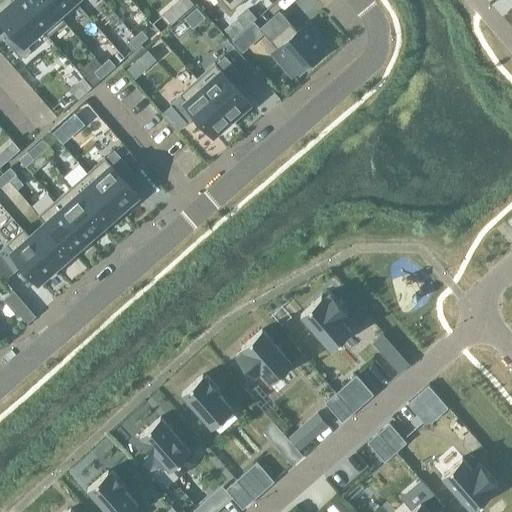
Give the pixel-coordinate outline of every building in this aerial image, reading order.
[(26,44),(41,30),(42,29),(16,0),(13,0),(0,11),(0,15),(14,31),(4,39),(21,59),(31,50),(26,44)] [(16,0),(42,29),(41,30),(48,37),(65,22),(59,14),(58,15),(45,0),(16,0)] [(45,0),(58,15),(59,14),(75,1),(74,0),(45,0)] [(179,0),(178,1),(187,11),(196,4),(192,0),(179,0)] [(218,0),(219,2),(221,0),(231,11),(244,0),(218,0)] [(194,28),(207,17),(198,8),(186,19),(194,28)] [(248,9),(238,19),(246,28),(256,18),(248,9)] [(327,45),(307,22),(297,31),(279,10),(259,28),(277,49),(273,52),(294,75),(298,72),(300,74),(312,64),(309,61),(327,45)] [(142,30),(135,37),(141,44),(149,37),(142,30)] [(141,44),(135,37),(133,38),(127,43),(133,50),(141,44)] [(215,63),(197,79),(232,118),(250,103),(233,83),(242,75),(225,55),(216,64),(215,63)] [(110,58),(102,65),(108,72),(116,66),(110,58)] [(146,70),(138,61),(128,70),(136,79),(146,70)] [(108,72),(102,65),(94,71),(101,79),(108,72)] [(232,118),(197,79),(179,94),(180,95),(170,103),(187,123),(197,114),(214,134),(232,118)] [(77,112),(55,131),(65,142),(86,123),(77,112)] [(43,139),(36,145),(42,152),(50,146),(43,139)] [(13,155),(21,149),(13,140),(5,146),(13,155)] [(42,152),(36,145),(28,152),(34,159),(42,152)] [(105,157),(88,172),(121,210),(138,195),(123,177),(132,169),(115,150),(105,158),(105,157)] [(11,167),(3,174),(9,181),(17,174),(11,167)] [(88,172),(72,186),(105,224),(121,210),(88,172)] [(9,181),(3,174),(0,176),(0,185),(2,187),(9,181)] [(72,186),(55,200),(88,238),(105,224),(72,186)] [(38,215),(45,222),(72,253),(88,238),(55,200),(38,215)] [(45,222),(30,235),(29,236),(56,267),(72,253),(45,222)] [(29,236),(30,235),(24,228),(6,244),(0,249),(0,256),(14,272),(24,264),(39,282),(56,267),(29,236)] [(301,314),(331,349),(352,331),(342,319),(348,313),(349,313),(330,292),(323,298),(321,296),(301,314)] [(30,307),(22,314),(28,322),(37,315),(30,307)] [(262,371),(272,382),(292,364),(263,330),(242,348),(244,350),(237,356),(255,377),(262,371)] [(400,371),(409,363),(401,354),(392,362),(400,371)] [(341,388),(336,393),(353,412),(358,408),(374,394),(357,374),(341,388)] [(182,393),(201,414),(212,427),(233,410),(233,409),(218,392),(220,390),(207,375),(205,377),(203,375),(182,393)] [(431,387),(411,404),(418,413),(438,395),(431,387)] [(336,393),(325,402),(342,422),(353,412),(336,393)] [(318,412),(303,425),(313,437),(328,424),(318,412)] [(140,439),(153,454),(155,452),(170,468),(171,470),(191,451),(160,417),(140,435),(142,437),(140,439)] [(407,442),(390,423),(379,432),(396,452),(407,442)] [(379,432),(368,442),(385,461),(396,452),(379,432)] [(442,476),(443,477),(472,510),(492,492),(493,492),(491,490),(498,484),(480,463),(473,469),(463,458),(442,476)] [(241,475),(259,495),(275,481),(257,461),(241,475)] [(88,488),(99,501),(108,511),(130,511),(138,505),(139,505),(123,488),(126,486),(113,471),(110,473),(109,471),(88,488)] [(243,509),(259,495),(241,475),(226,489),(232,497),(243,509)] [(223,486),(192,511),(214,511),(232,497),(226,489),(223,486)] [(327,509),(329,511),(346,511),(350,509),(340,498),(327,509)] [(430,511),(425,506),(421,502),(409,511),(430,511)]
